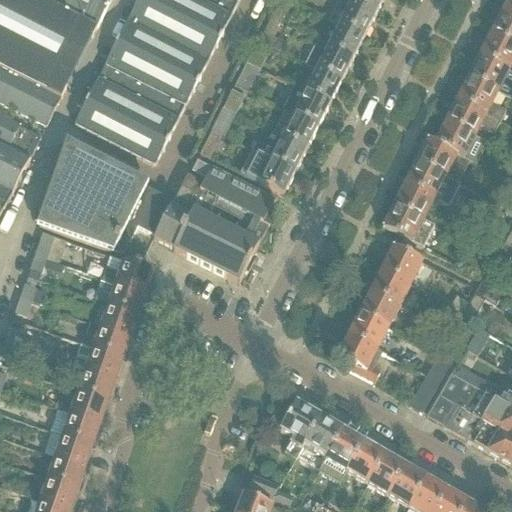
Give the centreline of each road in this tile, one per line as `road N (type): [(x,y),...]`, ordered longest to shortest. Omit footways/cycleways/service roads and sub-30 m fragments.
road 1 (residential): [(253,346),(430,0)]
road 2 (residential): [(58,133),(158,185),(253,0)]
road 3 (residential): [(253,346),(173,302),(97,511)]
road 4 (residential): [(511,498),(253,346)]
road 5 (residential): [(196,511),(253,346)]
road 6 (residential): [(0,292),(58,133)]
road 7 (residential): [(58,133),(125,0)]
